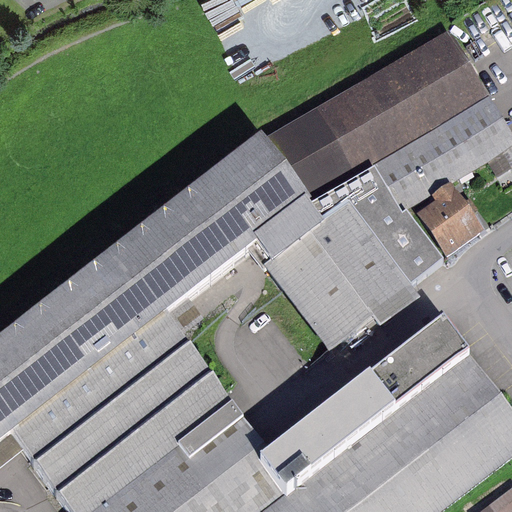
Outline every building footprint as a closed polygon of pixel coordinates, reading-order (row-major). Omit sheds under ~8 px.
[(262,125),(0,326),(0,436),(13,426),(28,446),(76,511),(89,511),(234,397),(171,305),(259,238),(272,255),(265,260),(332,351),(376,315),(381,322),(420,292),(413,283),(446,256),(408,207),(511,145),(511,130),(451,29),(270,133),(262,125)] [(418,212),(447,255),(487,228),(454,180),(434,194),(438,199),(418,212)] [(511,407),(445,311),(265,442),(316,511),(445,511),(511,460),(511,407)] [(316,511),(265,442),(234,397),(89,511),(316,511)] [(13,426),(0,435),(0,467),(28,446),(13,426)] [(511,511),(511,495),(490,511),(511,511)]
